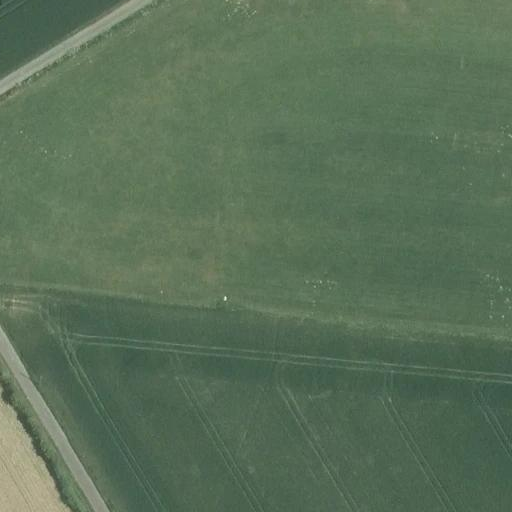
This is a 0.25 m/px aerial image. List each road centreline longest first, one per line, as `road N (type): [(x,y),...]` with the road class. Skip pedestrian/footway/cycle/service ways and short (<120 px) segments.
road 1 (track): [(0,335),(103,511)]
road 2 (track): [(140,0),(0,87)]
